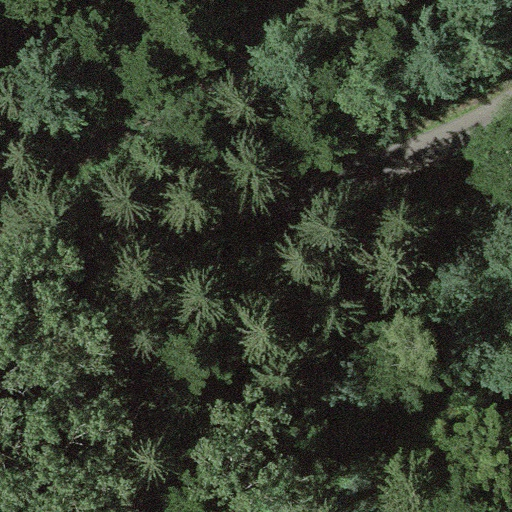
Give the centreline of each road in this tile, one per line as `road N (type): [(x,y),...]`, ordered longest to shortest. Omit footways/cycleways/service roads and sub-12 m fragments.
road 1 (unclassified): [(0,257),(324,171),(445,131),(511,96)]
road 2 (track): [(286,0),(203,76),(0,222)]
